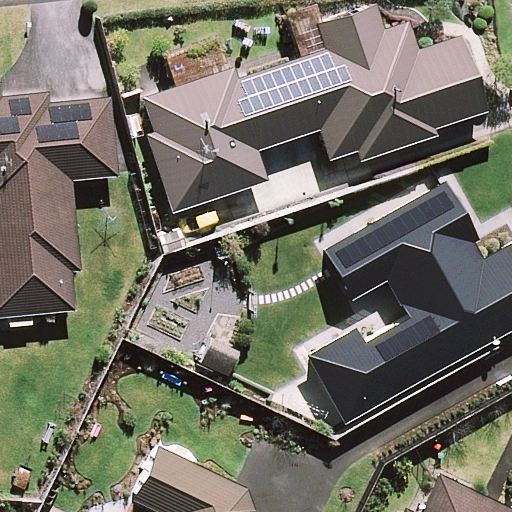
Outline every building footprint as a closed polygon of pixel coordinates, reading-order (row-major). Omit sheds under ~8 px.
[(314,131),(324,161),(350,153),(353,162),(430,138),(427,130),(480,113),(457,38),(412,52),(403,25),(379,32),(370,6),(287,32),(295,58),(227,79),(217,47),(162,64),(170,90),(134,101),(169,213),(261,184),(250,151),(314,131)] [(0,317),(68,312),(65,274),(72,274),(65,181),(109,178),(103,101),(44,106),(43,96),(0,99),(0,317)] [(511,236),(474,258),(463,239),(468,237),(438,185),(319,253),(347,302),(382,282),(395,304),(303,357),(345,431),(511,335),(511,236)] [(249,511),(256,497),(153,448),(128,501),(152,511),(249,511)] [(511,511),(511,504),(509,511),(428,472),(409,511),(511,511)]
